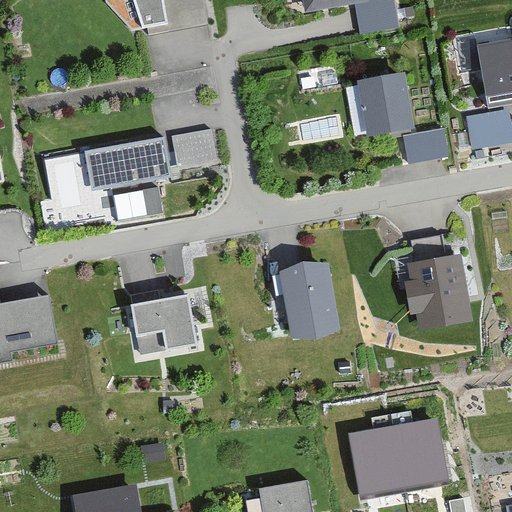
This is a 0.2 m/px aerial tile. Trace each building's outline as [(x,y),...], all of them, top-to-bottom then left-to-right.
[(131,0),(141,33),(145,32),(147,40),(208,29),(202,0),(177,0),(161,3),(160,0),(131,0)] [(301,0),(304,15),(352,7),(357,38),(398,31),(392,0),(383,0),(368,2),(367,0),(301,0)] [(511,116),(511,43),(473,51),(485,122),(511,116)] [(413,132),(403,77),(355,86),(364,140),(413,132)] [(446,161),(441,133),(402,141),(407,168),(446,161)] [(213,163),(208,134),(169,141),(174,169),(213,163)] [(167,179),(160,143),(82,158),(89,194),(167,179)] [(151,183),(153,208),(166,207),(164,182),(151,183)] [(454,265),(412,273),(416,293),(409,294),(412,312),(421,310),(424,328),(464,320),(454,265)] [(325,269),(277,278),(289,344),(338,335),(325,269)] [(195,350),(188,299),(159,304),(157,296),(130,300),(132,311),(129,311),(134,342),(162,338),(164,354),(195,350)] [(53,348),(45,300),(0,307),(0,365),(10,364),(8,356),(53,348)] [(356,505),(446,490),(435,423),(344,439),(356,505)] [(309,511),(305,485),(257,493),(260,511),(309,511)] [(137,511),(135,491),(71,500),(72,511),(137,511)]
